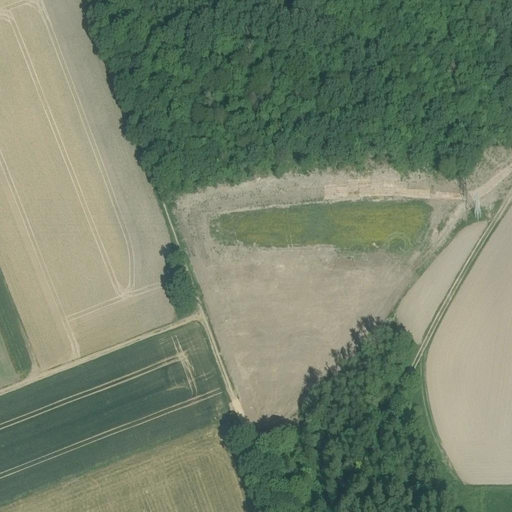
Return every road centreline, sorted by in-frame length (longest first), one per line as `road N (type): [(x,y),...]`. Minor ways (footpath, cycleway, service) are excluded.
road 1 (track): [(90,0),(271,511)]
road 2 (track): [(0,287),(35,379),(199,318)]
road 3 (track): [(511,202),(416,358)]
road 4 (track): [(416,358),(325,511)]
road 5 (track): [(416,358),(436,443),(464,489)]
